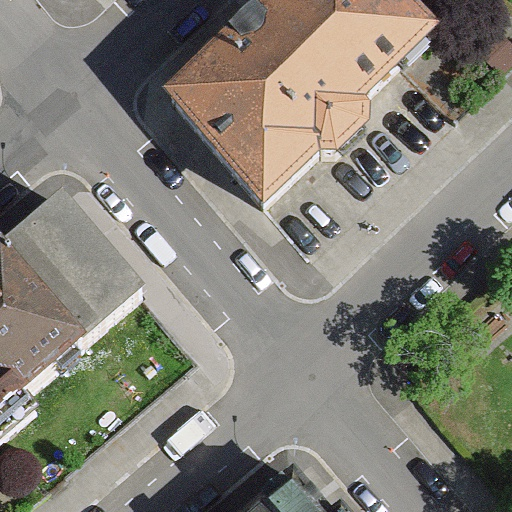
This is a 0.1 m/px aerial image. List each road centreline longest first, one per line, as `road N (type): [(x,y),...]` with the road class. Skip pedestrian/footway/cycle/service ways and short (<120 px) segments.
road 1 (residential): [(67,98),(299,379)]
road 2 (residential): [(511,174),(299,379)]
road 3 (residential): [(299,379),(137,511)]
road 4 (residential): [(299,379),(417,511)]
road 5 (residential): [(67,98),(169,0)]
